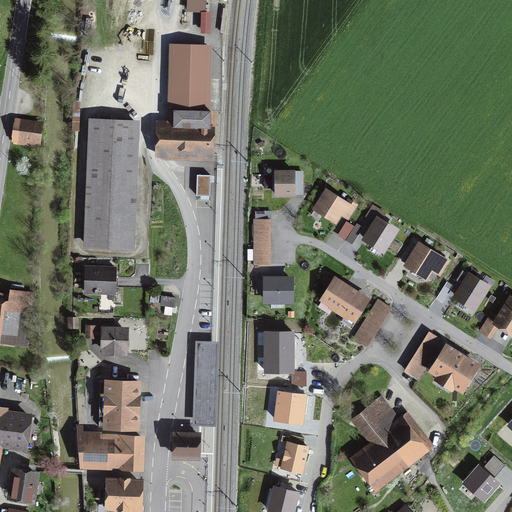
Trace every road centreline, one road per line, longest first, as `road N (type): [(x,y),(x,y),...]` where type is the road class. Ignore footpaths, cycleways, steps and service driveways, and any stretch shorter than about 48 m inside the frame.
road 1 (unclassified): [(156,161),(184,203),(194,253),(157,511)]
road 2 (residential): [(308,511),(330,395),(360,360),(399,362)]
road 3 (residential): [(429,315),(317,243),(276,237)]
road 4 (primary): [(0,158),(23,0)]
